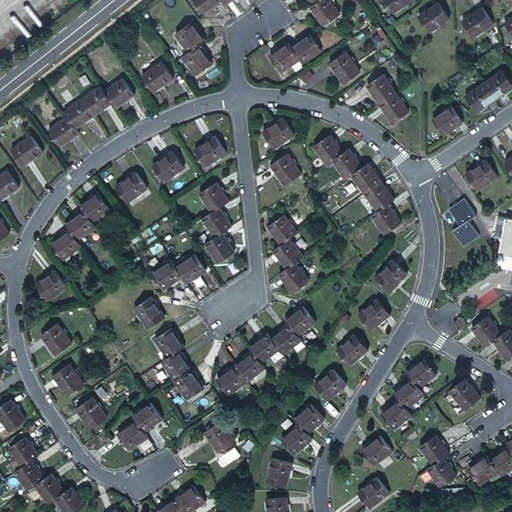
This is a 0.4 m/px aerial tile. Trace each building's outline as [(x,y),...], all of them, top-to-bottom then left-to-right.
[(220,5),(216,0),(194,0),(194,1),(203,16),(220,5)] [(327,0),(308,0),(313,9),(327,0)] [(416,4),(413,0),(387,0),(386,1),(396,17),(416,4)] [(339,24),(328,5),(313,14),(325,33),(339,24)] [(452,22),(442,7),(424,20),(434,34),(452,22)] [(497,27),(486,11),(466,25),(478,41),(497,27)] [(203,41),(192,23),(176,33),(187,52),(203,41)] [(324,57),(314,41),(294,54),(304,70),(324,57)] [(210,70),(198,51),(183,59),(195,78),(210,70)] [(299,67),(289,51),(271,63),(280,78),(299,67)] [(362,83),(350,63),(337,72),(349,91),(362,83)] [(174,81),(164,66),(146,79),(156,94),(174,81)] [(511,82),(507,75),(489,87),(499,103),(511,94),(511,82)] [(132,99),(122,84),(105,96),(115,111),(132,99)] [(399,105),(387,87),(372,97),(384,114),(399,105)] [(482,114),(499,103),(489,87),(471,99),(482,114)] [(107,108),(97,93),(78,106),(89,120),(107,108)] [(405,114),(401,107),(386,118),(390,124),(405,114)] [(86,123),(75,108),(58,120),(68,135),(86,123)] [(457,109),(439,121),(448,136),(466,123),(457,109)] [(411,124),(405,114),(390,124),(396,134),(411,124)] [(287,143),(277,128),(260,139),(271,154),(287,143)] [(70,146),(60,130),(44,142),(54,157),(70,146)] [(212,148),(202,134),(182,148),(194,162),(212,148)] [(304,153),(316,169),(330,159),(319,143),(304,153)] [(171,167),(160,152),(141,166),(152,181),(171,167)] [(43,174),(32,157),(15,170),(25,186),(43,174)] [(352,175),(340,158),(325,167),(337,185),(352,175)] [(465,171),(476,190),(498,178),(488,159),(465,171)] [(269,172),(282,190),(297,180),(284,161),(269,172)] [(373,188),(361,172),(346,182),(359,199),(373,188)] [(135,189),(124,175),(108,186),(118,201),(135,189)] [(216,206),(203,186),(188,198),(201,217),(216,206)] [(17,205),(6,190),(0,194),(0,216),(1,217),(17,205)] [(388,211),(375,191),(361,201),(373,221),(388,211)] [(104,219),(92,203),(75,216),(86,231),(104,219)] [(477,222),(464,205),(448,217),(460,233),(452,238),(463,252),(478,242),(469,228),(477,222)] [(256,223),(269,241),(284,230),(271,211),(256,223)] [(503,231),(505,216),(497,215),(496,230),(503,231)] [(205,245),(220,234),(208,217),(192,228),(205,245)] [(396,234),(385,218),(371,227),(382,244),(396,234)] [(86,238),(74,221),(57,234),(69,251),(86,238)] [(511,223),(507,222),(503,243),(486,239),(479,276),(511,281),(511,223)] [(292,256),(280,238),(264,250),(277,267),(292,256)] [(225,261),(213,243),(198,254),(210,272),(225,261)] [(70,258),(60,244),(42,256),(54,272),(70,258)] [(402,272),(390,256),(371,271),(384,286),(402,272)] [(298,283),(287,265),(272,276),(284,293),(298,283)] [(196,283),(185,267),(165,280),(177,297),(196,283)] [(159,276),(141,288),(152,304),(169,291),(159,276)] [(60,299),(49,284),(30,298),(42,313),(60,299)] [(383,307),(373,293),(353,307),(363,322),(383,307)] [(137,324),(125,307),(109,317),(122,335),(137,324)] [(305,327),(296,311),(278,323),(289,339),(305,327)] [(466,321),(461,312),(449,320),(456,328),(466,321)] [(499,335),(487,316),(472,326),(485,345),(494,339),(499,335)] [(467,323),(466,321),(456,328),(457,330),(467,323)] [(511,333),(509,328),(499,335),(494,339),(507,357),(511,353),(511,333)] [(164,355),(183,345),(174,329),(155,339),(164,355)] [(289,345),(279,330),(262,343),(272,358),(289,345)] [(360,348),(350,332),(332,345),(343,360),(360,348)] [(156,353),(144,336),(129,346),(142,363),(156,353)] [(266,355),(255,339),(238,351),(249,367),(266,355)] [(74,364),(60,345),(46,355),(60,374),(74,364)] [(249,374),(239,358),(222,370),(232,386),(249,374)] [(143,367),(156,385),(157,387),(170,377),(170,376),(157,359),(143,367)] [(435,379),(424,364),(404,377),(415,393),(435,379)] [(337,381),(327,366),(308,379),(319,394),(337,381)] [(229,388),(220,372),(202,384),(212,399),(229,388)] [(183,398),(172,380),(159,389),(171,406),(183,398)] [(60,395),(76,414),(89,405),(74,385),(60,395)] [(419,405),(408,388),(390,400),(402,417),(419,405)] [(469,408),(456,390),(441,401),(454,419),(469,408)] [(24,423),(9,403),(0,410),(0,419),(11,433),(24,423)] [(317,419),(307,404),(288,418),(298,433),(317,419)] [(405,425),(395,411),(376,423),(385,438),(405,425)] [(153,437),(163,430),(153,415),(144,421),(136,427),(146,441),(153,437)] [(85,427),(93,438),(106,429),(97,417),(85,427)] [(300,441),(290,426),(272,439),(282,454),(300,441)] [(93,438),(98,445),(111,435),(106,429),(93,438)] [(227,452),(214,432),(199,442),(211,462),(227,452)] [(150,453),(141,439),(123,451),(133,466),(150,453)] [(41,462),(28,443),(11,454),(25,473),(41,462)] [(386,459),(375,445),(358,457),(368,471),(386,459)] [(236,448),(224,454),(228,461),(239,456),(236,448)] [(444,471),(431,452),(415,463),(429,481),(444,471)] [(488,472),(499,488),(511,478),(511,470),(505,461),(488,472)] [(281,479),(270,464),(251,479),(262,494),(281,479)] [(46,489),(34,470),(18,480),(30,499),(46,489)] [(466,484),(477,499),(494,487),(484,471),(466,484)] [(427,487),(437,500),(440,504),(456,492),(444,475),(427,487)] [(57,511),(69,504),(57,486),(43,495),(54,511),(57,511)] [(209,491),(190,504),(194,511),(208,511),(218,505),(209,491)] [(377,511),(379,511),(369,496),(351,509),(352,511),(377,511)] [(89,511),(81,499),(66,509),(67,511),(89,511)]
